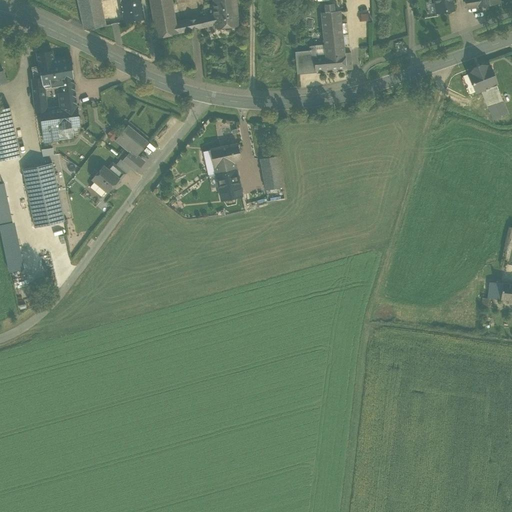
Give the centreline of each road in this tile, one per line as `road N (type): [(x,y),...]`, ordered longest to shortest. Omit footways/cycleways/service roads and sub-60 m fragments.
road 1 (tertiary): [(201,96),(306,102),(511,38)]
road 2 (residential): [(0,339),(51,301),(196,114),(201,96)]
road 3 (track): [(438,63),(443,80),(363,331)]
road 4 (tertiary): [(201,96),(0,10)]
